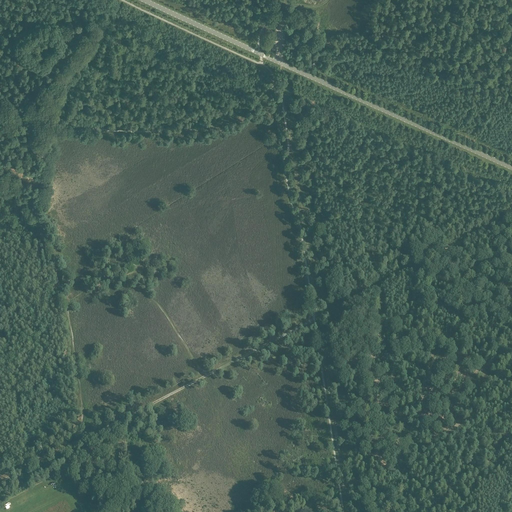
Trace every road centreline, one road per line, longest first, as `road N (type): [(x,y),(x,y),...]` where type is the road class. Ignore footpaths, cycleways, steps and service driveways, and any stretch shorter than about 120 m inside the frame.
road 1 (tertiary): [(511,168),(145,0)]
road 2 (track): [(276,83),(203,128),(117,132),(25,111),(0,130)]
road 3 (track): [(511,212),(316,317)]
road 4 (track): [(65,303),(29,197),(0,159)]
road 5 (track): [(77,441),(200,377)]
road 6 (track): [(200,377),(316,317)]
